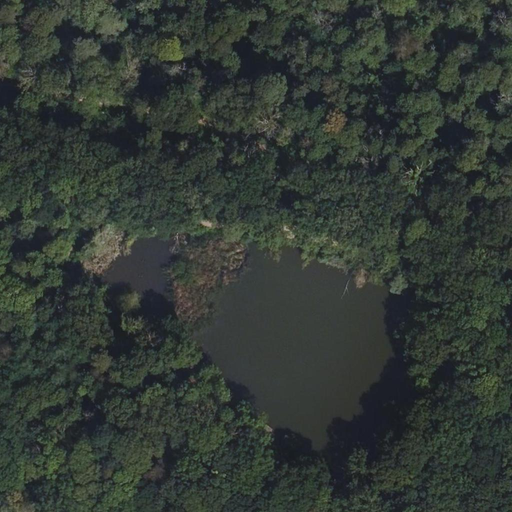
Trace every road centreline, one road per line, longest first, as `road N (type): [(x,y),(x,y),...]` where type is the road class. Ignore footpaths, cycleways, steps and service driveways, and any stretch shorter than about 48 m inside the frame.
road 1 (track): [(475,249),(403,199),(207,128),(0,75)]
road 2 (track): [(475,249),(426,276),(290,225),(154,212),(102,219),(67,250)]
road 3 (track): [(61,267),(67,282),(173,349),(306,481),(318,509)]
